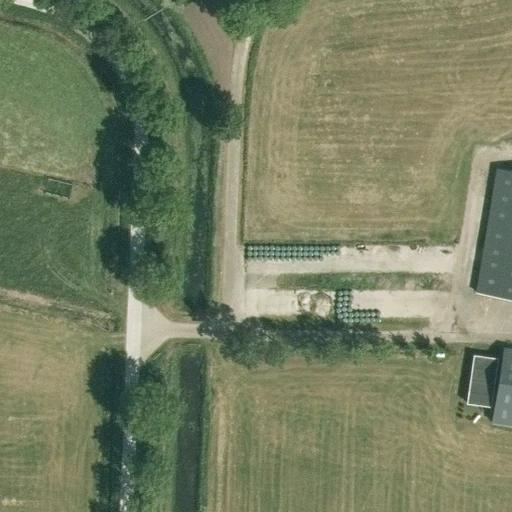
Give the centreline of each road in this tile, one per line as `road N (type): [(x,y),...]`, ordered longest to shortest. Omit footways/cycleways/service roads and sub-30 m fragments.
road 1 (unclassified): [(127,511),(137,102),(121,64),(90,30),(21,0)]
road 2 (unknown): [(213,333),(511,336)]
